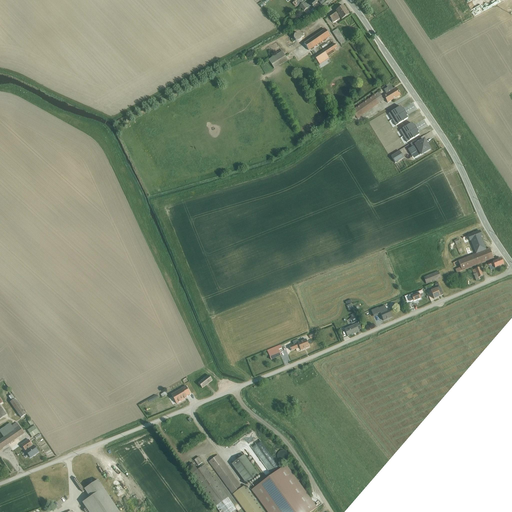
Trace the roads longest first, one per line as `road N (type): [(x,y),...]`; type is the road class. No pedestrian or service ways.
road 1 (unclassified): [(511,270),(0,483)]
road 2 (secondary): [(511,264),(453,154),(348,0)]
